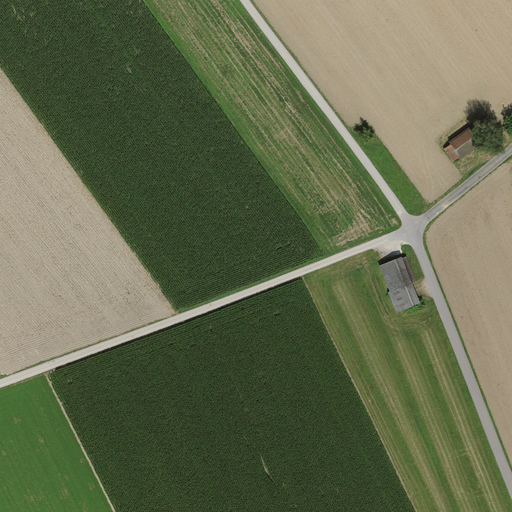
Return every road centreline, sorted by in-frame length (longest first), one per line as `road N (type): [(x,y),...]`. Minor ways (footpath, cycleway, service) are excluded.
road 1 (track): [(0,382),(410,231)]
road 2 (track): [(243,0),(410,231)]
